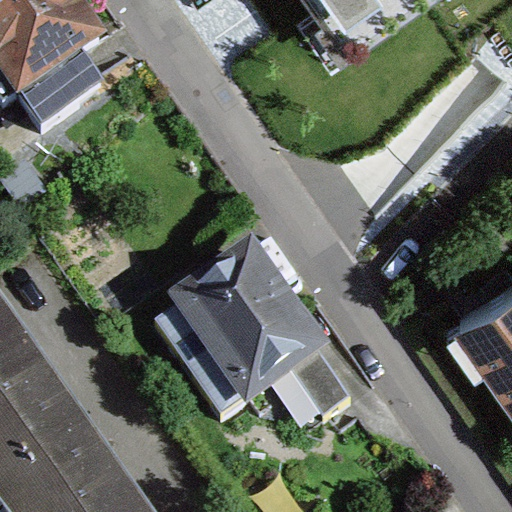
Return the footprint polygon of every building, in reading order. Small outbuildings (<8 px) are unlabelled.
[(88,0),(0,0),(0,76),(24,109),(119,41),(88,0)] [(322,0),(348,35),(385,9),(378,0),(322,0)] [(259,240),(168,304),(174,312),(154,326),(226,430),(281,393),(306,430),(352,398),(330,366),(341,358),(259,240)] [(511,282),(448,327),(511,418),(511,282)] [(0,299),(0,511),(155,511),(5,297),(0,299)]
